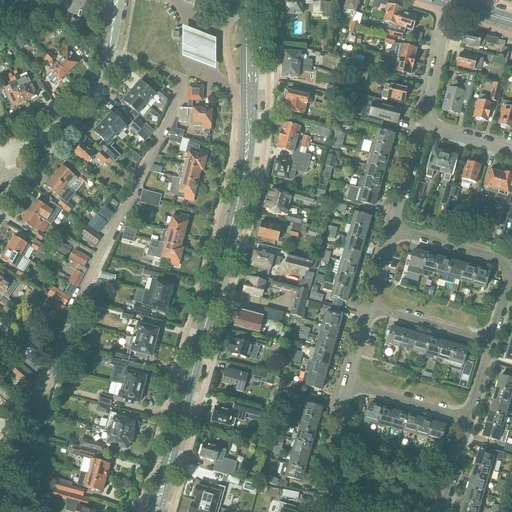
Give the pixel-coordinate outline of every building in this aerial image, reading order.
[(41,0),(0,0),(0,16),(33,28),(41,0)] [(281,0),(281,14),(302,14),(302,5),(312,5),(312,14),(327,14),(327,2),(313,3),(313,0),(281,0)] [(355,17),(360,0),(346,0),(344,9),(343,13),(350,16),(355,17)] [(396,30),(402,11),(402,9),(390,5),(385,21),(391,23),(389,28),(387,27),(385,34),(394,37),(396,30)] [(410,13),(402,11),(396,30),(394,37),(402,39),(406,28),(413,30),(417,17),(409,15),(410,13)] [(72,19),(71,24),(82,28),(84,23),(72,19)] [(359,25),(351,23),(349,33),(357,35),(359,25)] [(217,39),(183,26),(183,58),(217,71),(217,39)] [(498,39),(473,33),(473,34),(466,32),(463,44),(483,48),(484,43),(496,46),(498,39)] [(23,37),(23,36),(21,38),(15,42),(20,48),(27,43),(23,37)] [(385,36),(384,43),(394,45),(395,38),(385,36)] [(383,54),(414,62),(416,54),(417,54),(418,49),(401,45),(399,52),(392,50),(387,49),(386,54),(383,54)] [(334,46),(332,53),(339,54),(341,48),(334,46)] [(503,47),(501,58),(507,59),(510,49),(503,47)] [(66,56),(57,66),(65,75),(79,61),(67,49),(63,53),(66,56)] [(285,52),(284,65),(311,67),(311,66),(312,66),(312,60),(300,60),(300,53),(285,52)] [(47,56),(52,61),(55,58),(51,53),(47,56)] [(414,62),(383,54),(381,59),(389,61),(387,71),(404,76),(405,73),(412,74),(413,70),(412,69),(414,62)] [(470,57),(460,55),(457,66),(473,70),(481,72),(481,69),(482,65),(484,59),(470,56),(470,57)] [(52,61),(47,56),(43,60),(48,65),(52,61)] [(505,67),(507,60),(493,57),(491,64),(505,67)] [(352,71),(363,74),(366,64),(352,60),(349,70),(352,71)] [(311,67),(284,65),(283,77),(299,78),(299,72),(311,73),(311,67)] [(65,75),(57,66),(48,75),(56,84),(65,75)] [(19,76),(16,71),(13,72),(16,78),(14,78),(26,102),(38,96),(30,78),(22,82),(19,76)] [(368,75),(363,74),(352,71),(350,77),(366,82),(368,75)] [(8,75),(10,80),(13,86),(6,89),(5,87),(0,89),(0,95),(3,106),(11,102),(14,107),(26,102),(14,78),(14,79),(11,73),(8,75)] [(130,91),(145,104),(150,99),(152,100),(156,95),(152,90),(151,92),(140,82),(137,87),(135,85),(130,91)] [(467,82),(466,85),(460,84),(458,92),(448,89),(443,108),(449,110),(448,112),(459,114),(463,99),(468,101),(472,87),(473,83),(467,82)] [(382,98),(388,99),(388,97),(404,101),(407,88),(390,84),(390,85),(385,84),(382,98)] [(493,84),(492,89),(490,98),(480,95),(478,102),(478,103),(474,102),(473,108),(476,109),(474,118),(487,121),(491,105),(492,101),(498,102),(502,86),(493,84)] [(188,101),(192,101),(203,102),(203,86),(188,85),(187,101),(188,101)] [(327,86),(325,94),(339,98),(341,89),(327,86)] [(312,97),(289,91),(285,90),(281,109),(304,115),(307,103),(310,104),(312,97)] [(145,104),(130,91),(126,96),(127,97),(123,101),(133,110),(130,113),(135,118),(141,111),(140,110),(145,104)] [(366,96),(364,102),(373,104),(370,116),(373,117),(371,123),(382,125),(384,120),(397,123),(400,111),(381,106),(383,100),(366,96)] [(322,106),(333,108),(334,103),(335,100),(324,98),(323,101),(322,106)] [(511,103),(503,101),(502,106),(503,107),(500,115),(502,116),(499,125),(511,128),(511,126),(511,103)] [(186,109),(179,109),(176,118),(178,119),(178,123),(187,123),(186,126),(193,127),(194,123),(203,124),(203,127),(210,127),(212,110),(192,109),(186,109)] [(101,121),(117,137),(126,127),(111,114),(108,117),(106,116),(101,121)] [(339,117),(337,124),(345,126),(350,127),(352,120),(339,117)] [(137,119),(133,123),(141,131),(149,138),(154,132),(146,124),(144,126),(137,119)] [(120,157),(109,145),(117,137),(101,121),(96,126),(98,128),(94,132),(103,140),(97,147),(102,151),(105,153),(115,162),(117,160),(120,157)] [(141,131),(133,123),(129,128),(137,135),(141,131)] [(298,135),(300,128),(283,123),(280,136),(297,140),(298,137),(298,135)] [(329,139),(331,131),(312,126),(310,134),(329,139)] [(373,142),(391,147),(394,135),(395,131),(380,126),(379,130),(376,139),(374,138),(373,142)] [(340,144),(343,134),(336,132),(332,142),(340,144)] [(182,139),(170,136),(169,142),(181,145),(182,139)] [(276,148),(293,153),(291,158),(309,162),(310,156),(305,155),(307,149),(307,150),(309,144),(301,142),(297,141),(297,140),(280,136),(276,148)] [(369,153),(387,159),(391,147),(373,142),(373,143),(372,142),(369,153)] [(95,156),(82,144),(74,153),(86,164),(87,165),(95,156)] [(185,167),(200,170),(203,171),(207,154),(198,152),(199,146),(189,144),(187,153),(188,153),(185,167)] [(105,153),(102,151),(96,158),(103,165),(104,164),(107,167),(113,162),(109,158),(110,158),(105,153)] [(434,169),(440,171),(445,154),(435,151),(433,157),(432,156),(427,170),(426,177),(431,178),(434,169)] [(387,159),(369,153),(365,165),(369,166),(384,171),(387,159)] [(455,157),(445,154),(440,171),(446,173),(443,181),(449,183),(455,163),(453,163),(455,157)] [(325,166),(333,168),(336,157),(328,155),(325,166)] [(291,158),(290,162),(275,160),(273,175),(288,178),(287,180),(291,181),(294,178),(296,171),(306,174),(307,168),(312,170),(314,164),(309,162),(291,158)] [(467,163),(460,187),(468,190),(470,182),(475,184),(480,166),(467,163)] [(91,169),(87,165),(86,164),(81,170),(86,175),(91,169)] [(384,171),(369,166),(362,164),(360,170),(367,172),(365,178),(381,182),(384,171)] [(55,176),(54,177),(68,188),(74,194),(87,178),(82,174),(77,180),(76,179),(76,178),(70,173),(72,170),(68,166),(66,169),(63,167),(59,172),(57,171),(55,174),(55,176)] [(152,172),(164,175),(166,169),(153,166),(152,172)] [(200,170),(185,167),(181,166),(181,168),(178,169),(177,173),(179,175),(178,179),(182,180),(197,183),(200,170)] [(132,177),(135,171),(130,167),(126,172),(132,177)] [(496,194),(497,190),(502,173),(495,171),(495,172),(490,170),(485,187),(490,188),(489,192),(496,194)] [(508,215),(511,205),(508,205),(511,194),(509,193),(511,183),(511,175),(508,174),(509,173),(504,172),(504,173),(502,173),(497,190),(496,194),(494,201),(505,204),(499,225),(505,226),(507,219),(508,215)] [(357,188),(362,190),(377,194),(381,182),(365,178),(360,176),(357,188)] [(69,201),(71,199),(73,196),(74,194),(68,188),(54,177),(46,187),(58,197),(59,198),(61,200),(62,199),(67,203),(69,201)] [(182,180),(178,179),(174,178),(170,194),(178,196),(178,198),(184,199),(184,198),(192,200),(197,183),(182,180)] [(419,183),(416,193),(422,195),(425,185),(419,183)] [(318,184),(314,197),(323,199),(327,187),(318,184)] [(440,204),(447,206),(453,186),(446,184),(440,204)] [(362,190),(350,186),(346,201),(351,202),(350,204),(360,206),(361,202),(374,206),(377,194),(362,190)] [(142,190),(141,197),(160,202),(162,195),(142,190)] [(270,190),(267,199),(284,204),(285,199),(294,202),(295,199),(306,202),(308,194),(294,191),(293,196),(285,194),(285,192),(277,190),(276,191),(270,190)] [(474,205),(477,195),(471,194),(466,211),(470,212),(469,214),(472,214),(474,206),(474,205)] [(484,197),(477,195),(474,205),(481,207),(484,197)] [(160,202),(141,197),(139,203),(159,207),(160,202)] [(61,200),(58,204),(63,208),(62,208),(68,213),(70,211),(71,209),(65,205),(67,203),(62,199),(61,200)] [(284,204),(267,199),(265,208),(271,209),(271,211),(279,213),(280,212),(287,214),(288,209),(283,208),(284,204)] [(29,211),(44,220),(51,224),(61,208),(51,201),(47,206),(36,200),(29,211)] [(335,203),(333,210),(345,213),(347,206),(335,203)] [(474,206),(472,214),(471,218),(478,220),(481,208),(474,206)] [(102,209),(98,214),(107,222),(111,217),(102,209)] [(44,220),(29,211),(23,222),(37,231),(44,220)] [(355,213),(352,225),(367,230),(371,217),(355,213)] [(293,222),(301,224),(302,217),(288,214),(286,221),(293,222)] [(168,231),(183,235),(187,219),(179,217),(178,220),(171,218),(168,231)] [(107,223),(106,223),(101,218),(92,229),(98,234),(104,227),(107,223)] [(282,225),(274,223),(274,222),(263,220),(259,236),(278,240),(282,225)] [(307,226),(301,224),(293,222),(290,236),(303,239),(307,226)] [(367,230),(352,225),(348,238),(364,242),(367,230)] [(124,227),(123,233),(135,237),(137,230),(124,227)] [(86,228),(81,235),(96,245),(101,239),(86,228)] [(160,243),(164,244),(180,248),(183,235),(168,231),(168,232),(163,230),(160,243)] [(44,236),(39,232),(36,238),(41,241),(44,236)] [(135,237),(123,233),(121,240),(133,243),(135,237)] [(8,248),(24,257),(31,246),(15,237),(8,248)] [(348,238),(345,249),(360,253),(364,242),(348,238)] [(37,251),(41,243),(35,240),(31,248),(37,251)] [(67,257),(71,249),(61,243),(57,251),(67,257)] [(183,249),(180,248),(164,244),(161,258),(170,261),(169,266),(178,268),(183,249)] [(24,257),(8,248),(2,260),(17,269),(24,257)] [(360,253),(345,249),(342,261),(357,265),(360,253)] [(89,259),(73,250),(68,258),(84,267),(89,259)] [(268,276),(270,269),(272,262),(280,264),(281,258),(273,256),(274,254),(256,250),(252,265),(259,266),(257,273),(268,276)] [(423,269),(427,253),(414,250),(409,265),(408,268),(407,272),(421,276),(421,274),(423,269)] [(288,252),(286,263),(315,270),(318,260),(314,258),(288,252)] [(427,253),(423,269),(421,274),(429,276),(430,271),(435,273),(440,257),(427,253)] [(452,261),(440,257),(435,273),(440,274),(439,279),(446,281),(452,261)] [(338,273),(354,277),(357,265),(342,261),(335,260),(332,271),(338,273)] [(464,264),(452,261),(446,281),(453,284),(455,278),(460,280),(464,264)] [(69,268),(75,271),(68,283),(76,288),(83,276),(84,276),(87,270),(73,262),(69,268)] [(464,264),(460,280),(465,281),(463,286),(471,288),(477,268),(464,264)] [(143,274),(158,278),(160,272),(144,268),(143,274)] [(477,268),(471,288),(478,291),(480,286),(485,287),(490,271),(477,268)] [(19,269),(15,277),(20,280),(24,272),(19,269)] [(67,283),(69,278),(58,272),(55,276),(67,283)] [(114,276),(104,273),(102,273),(99,278),(98,278),(98,279),(113,283),(114,283),(116,276),(114,276)] [(354,277),(338,273),(335,286),(350,290),(354,277)] [(317,274),(315,281),(323,283),(325,277),(317,274)] [(0,293),(8,299),(16,288),(18,284),(13,280),(10,285),(5,281),(6,281),(0,277),(0,293)] [(308,291),(286,285),(268,280),(267,284),(248,278),(244,292),(261,297),(263,289),(269,291),(270,287),(295,294),(289,315),(301,319),(304,307),(306,300),(308,291)] [(145,290),(144,291),(168,297),(172,284),(157,280),(152,279),(149,291),(145,290)] [(299,282),(298,287),(310,290),(312,283),(304,281),(303,282),(302,283),(299,282)] [(350,290),(335,286),(324,283),(322,289),(333,292),(331,297),(347,301),(350,290)] [(319,287),(314,285),(310,299),(322,303),(324,295),(317,293),(319,287)] [(52,287),(47,296),(64,306),(69,298),(52,287)] [(165,311),(168,297),(144,291),(141,304),(165,311)] [(306,300),(304,307),(307,308),(319,312),(321,305),(306,300)] [(135,305),(133,312),(148,316),(149,309),(135,305)] [(284,313),(264,308),(262,318),(239,312),(235,326),(258,333),(260,324),(266,325),(267,321),(281,324),(284,313)] [(121,317),(132,320),(133,313),(123,311),(121,317)] [(62,318),(52,312),(44,323),(54,330),(62,318)] [(319,324),(323,325),(338,330),(342,317),(326,312),(325,318),(321,317),(319,324)] [(137,338),(154,343),(158,330),(137,324),(136,330),(139,331),(137,338)] [(338,330),(323,325),(319,337),(335,342),(338,330)] [(400,347),(405,331),(392,327),(387,343),(400,347)] [(405,331),(400,347),(413,350),(417,335),(405,331)] [(417,335),(413,350),(417,352),(416,355),(424,357),(430,338),(417,335)] [(154,343),(137,338),(131,337),(129,345),(132,346),(130,351),(136,353),(135,356),(146,359),(147,355),(151,357),(154,343)] [(335,342),(319,337),(316,349),(331,354),(335,342)] [(442,342),(430,338),(424,357),(431,359),(432,356),(438,357),(442,342)] [(49,347),(38,339),(33,345),(44,354),(49,347)] [(255,346),(234,340),(233,342),(231,341),(229,350),(231,351),(230,353),(252,359),(257,360),(261,345),(265,346),(270,347),(271,343),(266,342),(257,339),(255,346)] [(442,342),(438,357),(442,359),(441,364),(449,366),(455,345),(442,342)] [(465,364),(464,363),(468,349),(455,345),(449,366),(456,368),(463,370),(463,371),(462,374),(470,376),(474,363),(466,361),(465,364)] [(331,354),(316,349),(310,348),(308,356),(309,356),(308,360),(312,362),(328,366),(331,354)] [(24,362),(19,369),(33,380),(38,374),(36,372),(42,365),(37,361),(41,356),(34,350),(24,362)] [(113,357),(130,361),(131,354),(114,350),(113,357)] [(295,351),(294,356),(302,359),(303,353),(295,351)] [(110,362),(109,366),(113,367),(119,368),(120,368),(122,362),(111,359),(110,362)] [(328,366),(312,362),(308,360),(307,365),(311,366),(309,373),(325,377),(328,366)] [(122,361),(122,362),(120,368),(119,368),(116,383),(124,385),(142,390),(145,376),(141,375),(144,366),(122,361)] [(234,390),(242,392),(247,375),(226,369),(222,384),(234,387),(234,390)] [(276,377),(268,374),(253,369),(251,376),(262,379),(261,382),(274,386),(274,384),(278,385),(279,379),(276,378),(276,377)] [(16,385),(12,390),(21,397),(30,387),(34,382),(32,381),(22,372),(18,377),(23,382),(18,387),(16,385)] [(309,373),(305,372),(302,384),(305,385),(305,386),(321,390),(325,377),(309,373)] [(508,378),(499,376),(496,388),(511,392),(511,389),(511,378),(509,377),(508,378)] [(299,384),(298,383),(287,380),(285,386),(285,387),(297,391),(299,384)] [(115,383),(117,383),(112,400),(132,405),(133,402),(138,403),(142,390),(124,385),(116,383),(115,383)] [(511,392),(496,388),(492,400),(508,405),(511,392)] [(300,396),(282,391),(280,397),(298,402),(300,396)] [(98,403),(110,406),(112,397),(100,394),(98,403)] [(492,400),(489,412),(504,416),(508,405),(492,400)] [(299,402),(296,414),(318,420),(321,408),(307,404),(306,404),(299,402)] [(107,414),(109,406),(98,403),(96,411),(107,414)] [(212,413),(211,419),(212,420),(212,421),(233,427),(235,421),(235,419),(244,422),(244,421),(245,416),(246,414),(249,415),(263,419),(264,419),(266,412),(267,412),(236,403),(236,404),(233,413),(215,408),(214,414),(212,413)] [(377,426),(382,408),(369,404),(363,425),(369,427),(370,424),(377,426)] [(382,408),(377,426),(377,427),(384,429),(385,426),(390,428),(395,412),(382,408)] [(109,412),(105,428),(132,435),(134,428),(132,428),(134,423),(128,422),(129,418),(109,412)] [(407,415),(395,412),(390,428),(395,429),(394,433),(401,435),(407,415)] [(489,412),(485,424),(501,429),(507,430),(508,426),(503,422),(504,416),(489,412)] [(318,420),(296,414),(296,415),(302,416),(298,429),(314,433),(318,420)] [(420,419),(407,415),(401,435),(409,437),(410,434),(415,435),(420,419)] [(420,419),(415,435),(420,436),(419,440),(426,442),(432,422),(420,419)] [(436,424),(432,422),(426,442),(433,444),(432,448),(440,451),(443,442),(440,442),(443,434),(448,436),(451,428),(445,426),(440,425),(441,422),(437,421),(436,424)] [(501,429),(485,424),(482,437),(497,441),(501,429)] [(132,435),(105,428),(105,429),(109,430),(105,444),(126,450),(128,443),(130,444),(132,435)] [(298,429),(295,441),(310,445),(314,433),(298,429)] [(104,445),(82,439),(80,446),(102,452),(104,445)] [(295,441),(291,453),(307,457),(310,445),(295,441)] [(203,443),(199,457),(216,461),(222,463),(220,473),(233,476),(236,463),(223,459),(226,450),(219,448),(203,443)] [(94,451),(78,447),(74,446),(71,455),(81,458),(81,459),(83,460),(80,472),(81,472),(105,479),(108,465),(99,463),(102,453),(94,451)] [(405,454),(409,456),(410,450),(398,447),(396,452),(405,454)] [(480,451),(480,453),(477,452),(474,466),(493,471),(497,459),(502,460),(504,453),(485,447),(484,452),(480,451)] [(258,448),(256,454),(266,457),(268,450),(258,448)] [(282,462),(282,463),(303,469),(307,457),(291,453),(288,464),(282,462)] [(303,469),(282,463),(277,479),(265,475),(263,481),(279,486),(281,480),(283,481),(285,476),(300,481),(301,475),(303,476),(305,470),(303,469)] [(474,466),(470,477),(486,481),(490,483),(493,471),(474,466)] [(105,479),(81,472),(78,485),(84,487),(84,488),(101,492),(105,479)] [(486,481),(470,477),(467,489),(482,493),(486,481)] [(85,490),(74,487),(67,485),(67,484),(56,481),(56,482),(54,481),(52,489),(72,494),(83,497),(85,490)] [(247,481),(246,488),(257,491),(259,485),(247,481)] [(197,487),(194,497),(197,497),(195,501),(219,508),(225,488),(219,486),(217,493),(214,492),(214,491),(207,490),(206,489),(206,490),(197,487)] [(467,489),(463,501),(479,506),(482,493),(467,489)] [(54,490),(52,497),(66,501),(65,503),(67,504),(65,511),(68,511),(95,511),(89,510),(89,509),(79,506),(81,498),(54,490)] [(287,491),(285,498),(297,500),(299,494),(287,491)] [(192,504),(189,511),(218,511),(219,508),(195,501),(194,505),(192,504)] [(463,501),(460,511),(477,511),(479,506),(463,501)] [(280,503),(276,511),(288,511),(284,511),(286,504),(280,503)]
